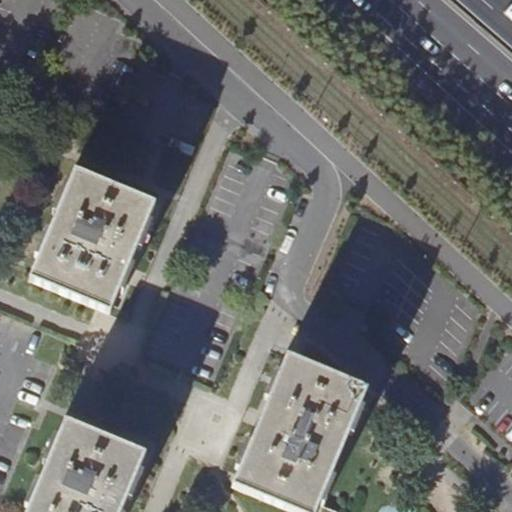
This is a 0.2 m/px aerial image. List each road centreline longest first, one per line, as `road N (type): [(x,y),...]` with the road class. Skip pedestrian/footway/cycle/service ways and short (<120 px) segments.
road 1 (residential): [(122,0),(274,133),(310,175),(318,197),(291,277),(298,306),(511,491)]
road 2 (motorway): [(403,0),(511,99)]
